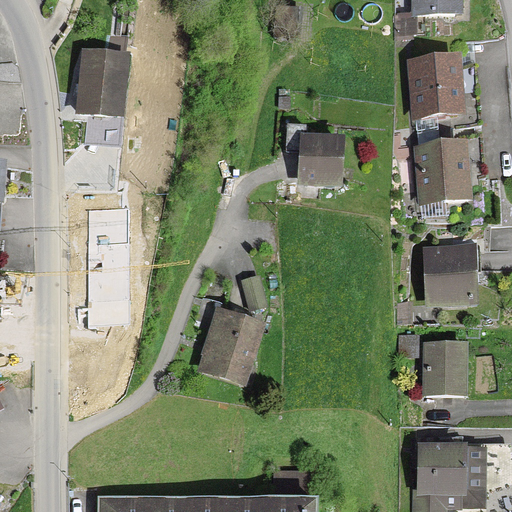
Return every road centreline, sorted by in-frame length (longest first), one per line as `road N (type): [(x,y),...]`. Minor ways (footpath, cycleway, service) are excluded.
road 1 (residential): [(50,443),(53,202),(45,103),(34,43),(10,0)]
road 2 (residential): [(272,172),(243,187),(221,221),(144,394),(50,443)]
